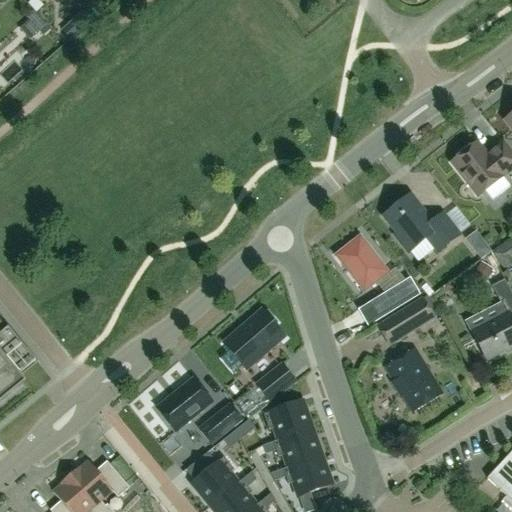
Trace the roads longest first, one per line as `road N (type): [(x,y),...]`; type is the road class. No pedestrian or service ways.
road 1 (residential): [(371,487),(280,228)]
road 2 (residential): [(280,228),(257,257),(92,394)]
road 3 (residential): [(452,95),(399,125),(280,228)]
road 4 (residential): [(511,399),(371,487)]
road 5 (residential): [(92,394),(0,287)]
road 6 (residential): [(92,394),(0,475)]
